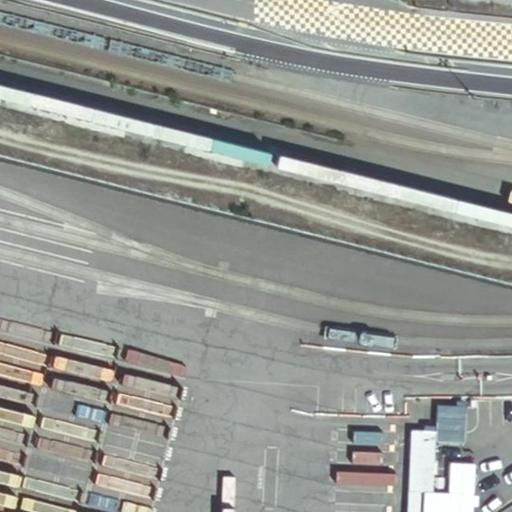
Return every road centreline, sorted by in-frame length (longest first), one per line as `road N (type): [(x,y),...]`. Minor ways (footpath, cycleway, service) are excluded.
road 1 (unclassified): [(88,0),(275,46),(511,80)]
road 2 (unclassified): [(511,41),(244,0)]
